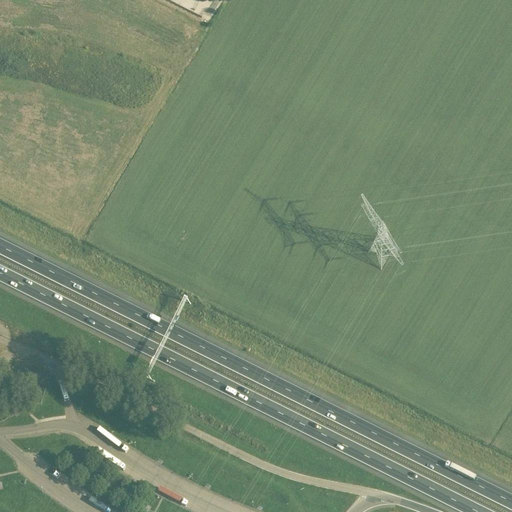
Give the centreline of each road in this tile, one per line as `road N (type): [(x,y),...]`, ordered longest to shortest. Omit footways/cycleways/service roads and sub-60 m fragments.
road 1 (motorway): [(399,511),(372,386),(323,288),(286,241),(239,194),(152,137),(89,109),(0,90)]
road 2 (motorway): [(511,503),(0,246)]
road 3 (motorway): [(0,275),(475,511)]
road 4 (motorway): [(0,372),(77,511)]
